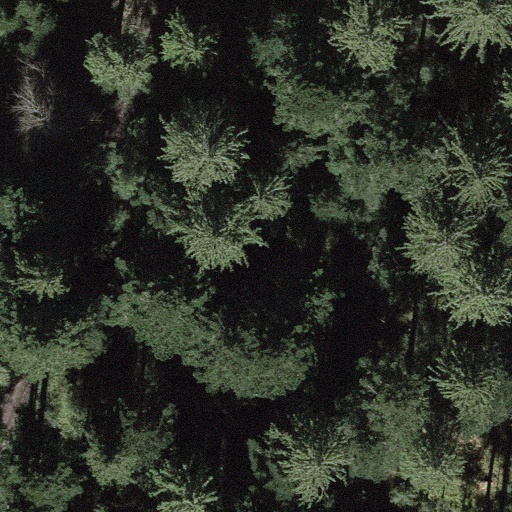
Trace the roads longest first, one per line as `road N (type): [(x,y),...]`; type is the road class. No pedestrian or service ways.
road 1 (track): [(188,0),(154,60),(0,445)]
road 2 (track): [(430,0),(511,156)]
